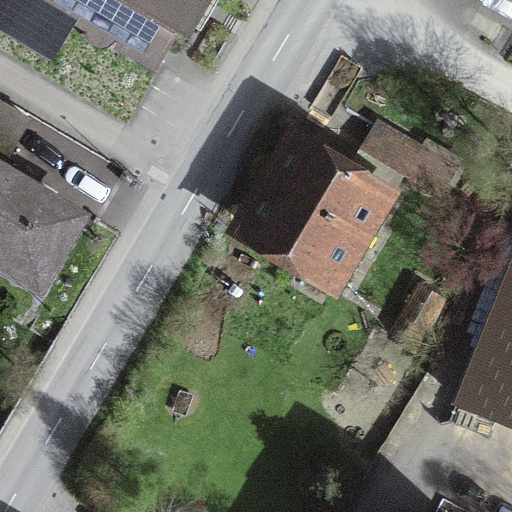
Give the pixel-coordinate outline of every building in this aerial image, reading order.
[(181,16),(195,24),(208,0),(46,0),(87,24),(87,40),(93,46),(109,46),(114,40),(154,63),(181,16)] [(0,142),(9,148),(27,117),(0,101),(0,259),(38,282),(77,217),(0,171),(0,142)] [(452,168),(377,124),(364,147),(439,191),(452,168)] [(245,228),(330,278),(380,194),(296,143),(245,228)] [(511,267),(459,401),(511,421),(511,267)] [(419,286),(392,335),(413,347),(442,299),(419,286)]
